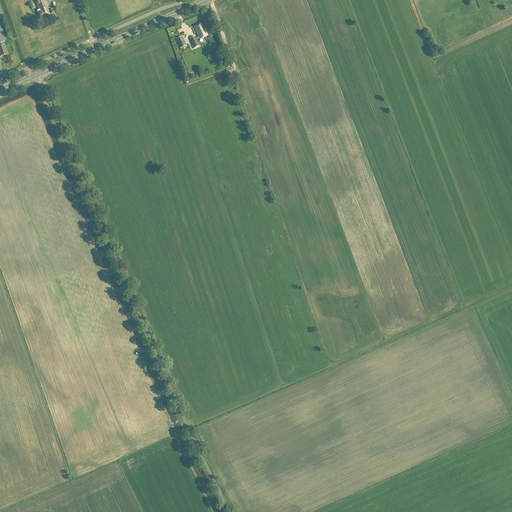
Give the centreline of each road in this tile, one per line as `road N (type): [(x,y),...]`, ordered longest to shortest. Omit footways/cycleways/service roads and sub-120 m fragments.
road 1 (unclassified): [(227,511),(36,75)]
road 2 (secondary): [(95,49),(206,0)]
